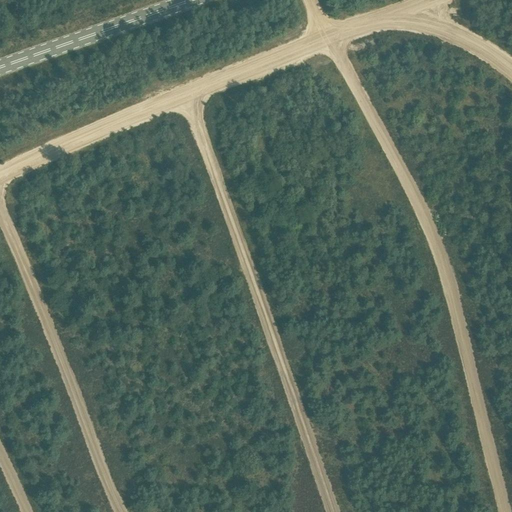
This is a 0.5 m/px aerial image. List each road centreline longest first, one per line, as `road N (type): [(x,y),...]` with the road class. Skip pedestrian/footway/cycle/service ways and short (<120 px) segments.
road 1 (unknown): [(308,0),(438,250),(505,511)]
road 2 (track): [(0,173),(425,0)]
road 3 (unknown): [(186,95),(332,511)]
road 4 (unknown): [(120,511),(0,210)]
road 5 (unknown): [(407,7),(511,74)]
